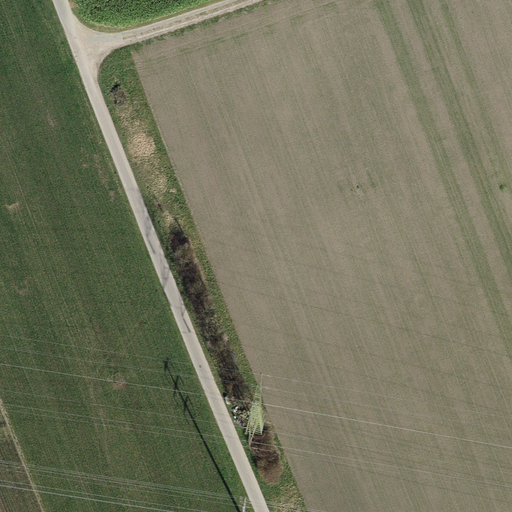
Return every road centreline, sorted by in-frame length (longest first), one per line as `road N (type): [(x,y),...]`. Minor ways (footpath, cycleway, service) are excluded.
road 1 (track): [(262,511),(60,0)]
road 2 (track): [(79,48),(242,0)]
